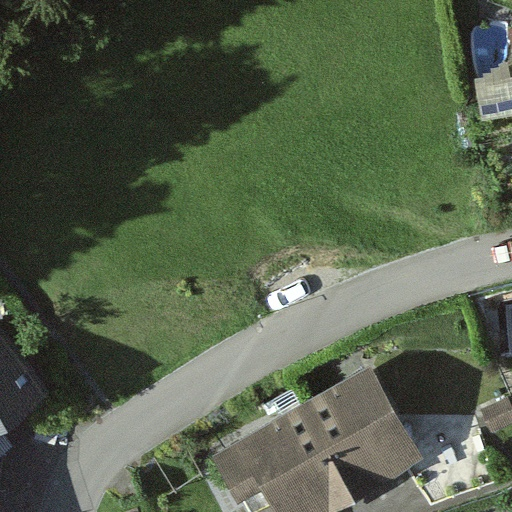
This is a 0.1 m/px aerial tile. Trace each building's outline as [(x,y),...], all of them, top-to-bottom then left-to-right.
[(0,416),(49,380),(0,312),(0,416)] [(373,356),(300,396),(346,480),(405,448),(419,440),(406,416),(373,356)] [(511,399),(509,393),(484,405),(495,427),(511,418),(511,399)] [(286,511),(346,480),(300,396),(213,444),(237,488),(246,484),(260,511),(286,511)] [(419,440),(405,448),(433,494),(497,476),(476,418),(406,416),(419,440)]
